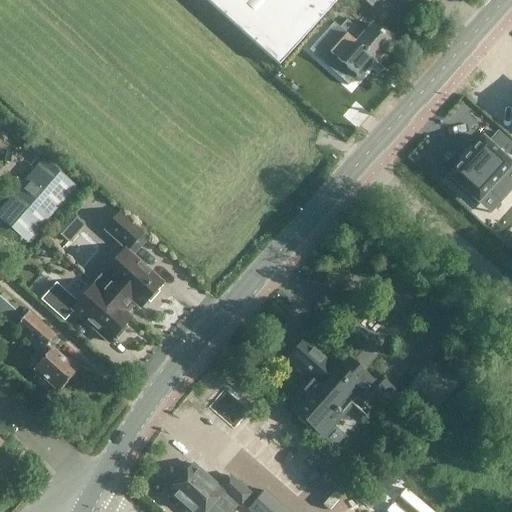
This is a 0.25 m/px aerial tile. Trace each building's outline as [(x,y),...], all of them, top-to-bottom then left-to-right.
[(205,0),(279,66),(323,17),(330,9),(338,0),(205,0)] [(378,0),(362,0),(371,8),(378,0)] [(355,32),(330,9),(323,17),(329,23),(324,28),(348,50),(339,61),(359,79),(376,61),(355,42),(355,43),(349,38),(355,32)] [(372,24),(355,42),(376,61),(392,42),(372,24)] [(511,166),(511,165),(503,157),(511,147),(497,134),(488,144),(482,139),(470,152),(469,151),(458,163),(460,164),(447,178),(477,204),(478,204),(488,193),(492,197),(493,197),(500,203),(511,190),(511,187),(506,182),(503,179),(501,178),(509,169),(511,166)] [(0,218),(27,242),(74,188),(43,161),(0,210),(0,218)] [(64,249),(87,224),(70,207),(46,232),(64,249)] [(56,285),(41,301),(63,321),(73,311),(108,343),(115,336),(117,338),(126,329),(124,327),(130,319),(123,313),(133,302),(140,309),(147,301),(149,303),(158,293),(156,291),(162,284),(131,256),(136,250),(131,246),(142,234),(120,214),(105,231),(126,250),(77,304),(56,285)] [(0,316),(12,327),(19,320),(0,302),(0,316)] [(58,392),(76,373),(50,350),(49,351),(45,347),(54,337),(28,313),(15,328),(45,356),(33,369),(58,392)] [(366,418),(387,394),(348,359),(339,369),(329,360),(327,362),(303,341),(287,359),(311,381),(297,397),(299,399),(290,409),(318,434),(336,413),(338,415),(339,413),(342,415),(351,404),(366,418)] [(459,385),(430,360),(405,390),(433,415),(459,385)] [(193,465),(167,494),(186,511),(205,511),(224,492),(239,506),(250,494),(231,477),(220,488),(193,465)] [(248,511),(287,511),(264,491),(247,511),(248,511)]
